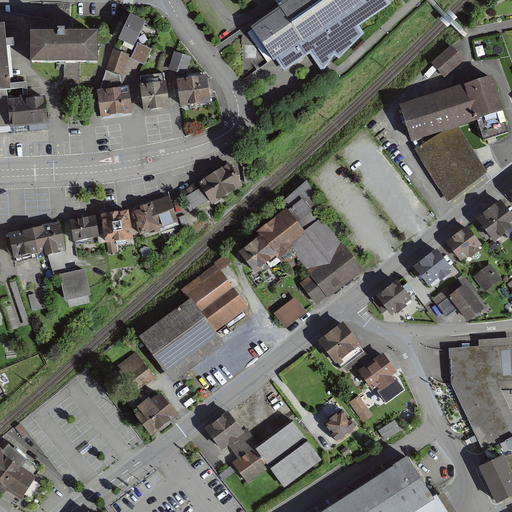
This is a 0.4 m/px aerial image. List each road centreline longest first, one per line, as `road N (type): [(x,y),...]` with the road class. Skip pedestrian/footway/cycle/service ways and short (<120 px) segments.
road 1 (residential): [(0,173),(139,162),(226,135),(238,116),(234,93),(166,0)]
road 2 (residential): [(71,511),(349,302)]
road 3 (residential): [(349,302),(511,176)]
road 4 (residential): [(485,511),(407,354),(403,330)]
